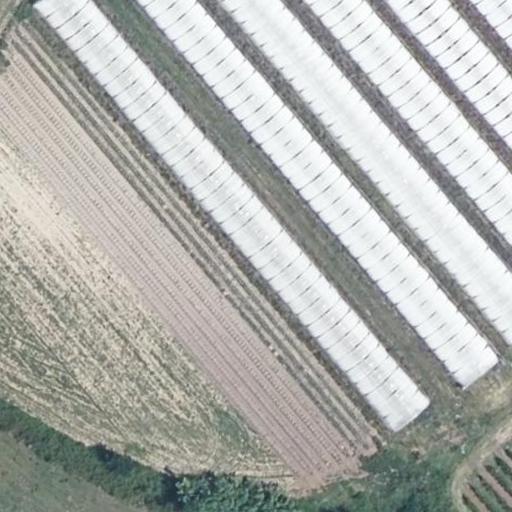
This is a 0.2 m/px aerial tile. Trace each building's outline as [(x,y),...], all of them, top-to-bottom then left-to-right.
[(88,0),(32,0),(30,2),(391,428),(429,402),(88,0)] [(193,0),(135,0),(463,382),(496,354),(193,0)] [(511,270),(283,0),(213,0),(511,345),(511,270)] [(511,171),(365,0),(304,0),(511,242),(511,171)] [(511,72),(450,0),(384,0),(511,152),(511,72)] [(511,0),(467,0),(511,52),(511,0)]
